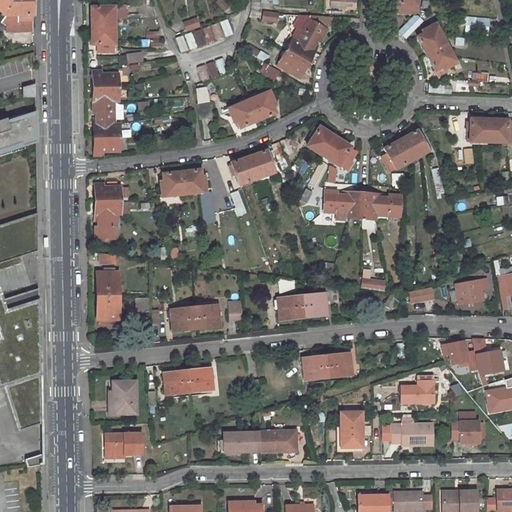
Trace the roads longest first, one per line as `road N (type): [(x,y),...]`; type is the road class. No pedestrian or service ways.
road 1 (residential): [(65,361),(459,326),(511,332)]
road 2 (residential): [(67,485),(160,483),(196,473),(511,466)]
road 3 (residential): [(322,103),(266,139),(205,160),(60,167)]
road 4 (unclassified): [(65,361),(60,167)]
road 5 (unclassified): [(60,167),(61,0)]
road 6 (unclassified): [(67,485),(65,361)]
